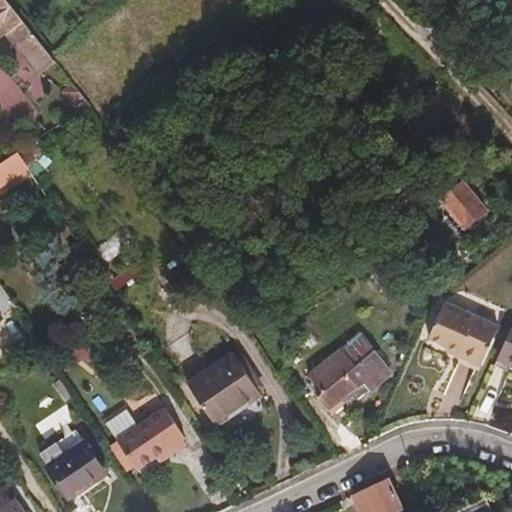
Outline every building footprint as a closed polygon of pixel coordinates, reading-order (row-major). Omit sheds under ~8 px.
[(7,0),(0,0),(0,39),(9,32),(24,21),(7,0)] [(24,21),(9,32),(42,74),(57,62),(24,21)] [(91,105),(73,83),(64,90),(81,112),(91,105)] [(20,151),(30,166),(38,161),(28,145),(20,151)] [(20,151),(0,163),(0,188),(32,168),(30,166),(20,151)] [(465,181),(442,199),(466,229),(489,210),(465,181)] [(415,232),(428,249),(439,241),(427,223),(415,232)] [(142,258),(111,281),(118,291),(148,269),(142,258)] [(499,325),(445,301),(429,337),(447,345),(460,351),(458,355),(481,365),(499,325)] [(511,326),(499,356),(511,361),(511,326)] [(391,369),(363,333),(310,375),(324,393),(318,397),(329,411),(353,391),(358,399),(371,389),(372,391),(391,375),(391,369)] [(460,351),(447,345),(445,348),(458,355),(460,351)] [(243,351),(237,356),(260,392),(267,386),(243,351)] [(260,392),(237,356),(235,354),(190,384),(217,424),(262,394),(260,392)] [(452,376),(447,394),(460,398),(466,380),(452,376)] [(169,449),(172,455),(187,445),(184,439),(187,437),(166,408),(117,442),(137,470),(157,457),(169,449)] [(77,430),(41,454),(70,498),(107,474),(77,430)] [(169,449),(157,457),(161,462),(172,455),(169,449)] [(394,511),(402,508),(387,479),(354,495),(362,511),(394,511)] [(26,511),(16,497),(0,508),(0,511),(26,511)] [(492,511),(488,503),(467,511),(492,511)]
